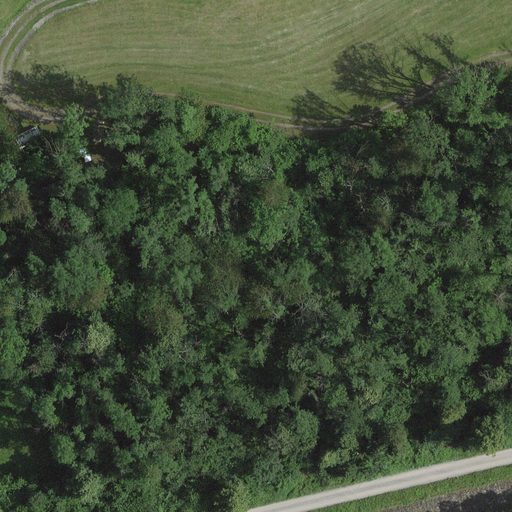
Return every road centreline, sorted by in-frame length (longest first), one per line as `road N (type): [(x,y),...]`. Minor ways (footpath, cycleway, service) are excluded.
road 1 (track): [(511,57),(452,74),(342,125),(144,97),(51,118),(9,99),(5,53),(31,16),(66,0)]
road 2 (track): [(290,511),(511,449)]
